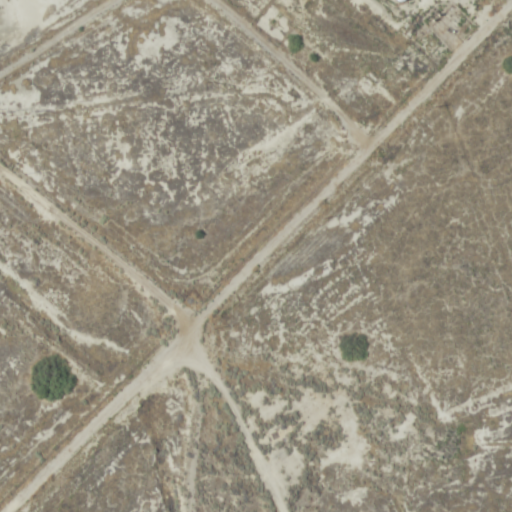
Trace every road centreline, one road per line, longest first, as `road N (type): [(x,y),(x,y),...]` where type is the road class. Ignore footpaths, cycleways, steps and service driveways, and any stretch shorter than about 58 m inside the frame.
road 1 (track): [(88,0),(361,136),(0,500)]
road 2 (track): [(187,312),(0,152)]
road 3 (track): [(361,136),(494,0)]
